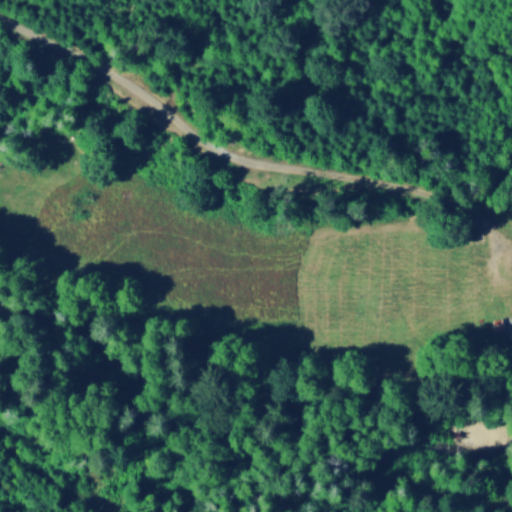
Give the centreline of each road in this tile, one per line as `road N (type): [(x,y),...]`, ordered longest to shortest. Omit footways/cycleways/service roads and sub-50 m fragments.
road 1 (residential): [(500,252),(486,224),(426,194),(231,156),(184,130),(134,84),(0,16)]
road 2 (track): [(112,73),(225,69),(444,100),(511,94)]
road 3 (track): [(0,444),(103,511)]
